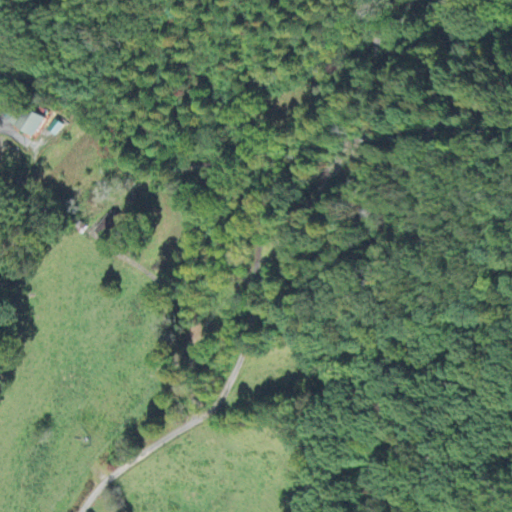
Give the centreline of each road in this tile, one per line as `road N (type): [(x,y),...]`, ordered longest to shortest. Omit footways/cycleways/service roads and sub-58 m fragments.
road 1 (residential): [(511,112),(468,108),(419,131),(337,250),(247,341)]
road 2 (residential): [(80,511),(114,470),(200,419),(247,341)]
